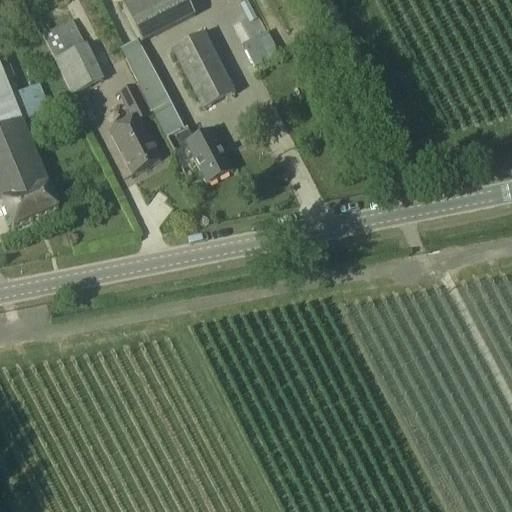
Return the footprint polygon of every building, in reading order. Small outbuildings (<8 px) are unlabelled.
[(0,0),(0,11),(20,2),(19,0),(0,0)] [(184,0),(139,0),(123,9),(142,46),(195,18),(184,0)] [(54,31),(42,37),(54,63),(71,98),(104,83),(87,46),(85,47),(72,16),(51,25),(54,31)] [(235,97),(205,37),(171,53),(203,114),(235,97)] [(245,52),(255,71),(279,58),(270,39),(245,52)] [(0,203),(2,203),(13,230),(58,212),(23,125),(51,113),(40,86),(12,98),(0,69),(0,203)] [(148,120),(133,89),(118,96),(132,126),(111,136),(132,177),(161,163),(141,123),(148,120)] [(186,133),(172,105),(152,114),(154,116),(167,142),(186,133)] [(186,133),(167,142),(174,156),(187,150),(206,188),(232,175),(212,134),(192,145),(186,133)]
